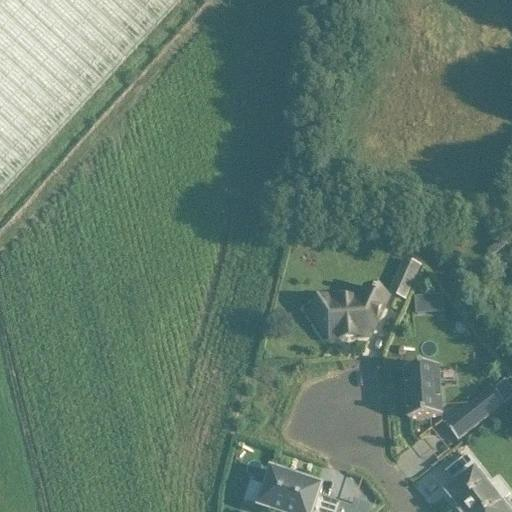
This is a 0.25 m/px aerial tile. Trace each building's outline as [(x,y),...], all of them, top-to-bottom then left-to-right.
[(0,0),(0,195),(179,0),(0,0)] [(395,282),(390,293),(405,300),(410,289),(395,282)] [(370,338),(389,298),(367,287),(358,306),(338,308),(330,297),(310,311),(330,341),(370,338)] [(439,367),(405,370),(408,420),(442,418),(439,367)] [(445,427),(458,443),(503,407),(491,391),(445,427)] [(457,486),(446,495),(459,511),(506,511),(499,504),(510,495),(498,480),(488,489),(476,474),(480,470),(469,457),(447,474),(457,486)] [(289,477),(272,471),(266,489),(251,484),(245,502),(260,507),(259,509),(267,511),(336,511),(339,505),(320,499),(323,488),(306,483),(306,481),(289,476),(289,477)]
